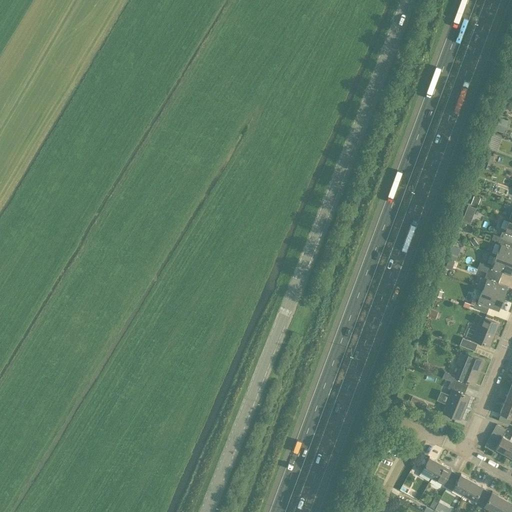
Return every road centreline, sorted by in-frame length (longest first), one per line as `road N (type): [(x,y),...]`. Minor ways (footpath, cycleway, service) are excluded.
road 1 (tertiary): [(203,511),(402,0)]
road 2 (motorway): [(301,511),(493,0)]
road 3 (motorway): [(468,0),(277,511)]
road 4 (residential): [(467,453),(511,339)]
